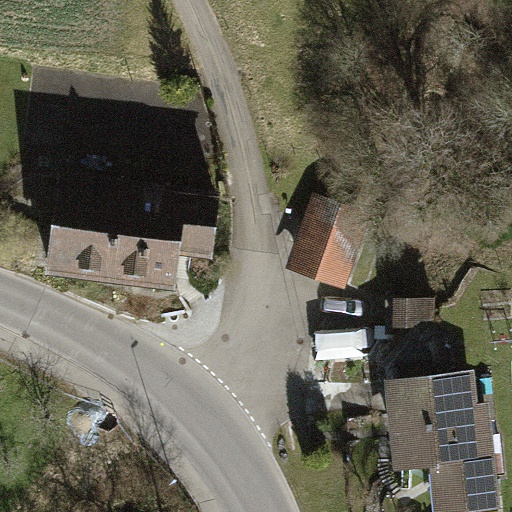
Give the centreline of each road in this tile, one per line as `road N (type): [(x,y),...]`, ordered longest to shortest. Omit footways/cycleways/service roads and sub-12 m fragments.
road 1 (residential): [(191,0),(224,72),(253,171),(264,272),(250,361),(202,423)]
road 2 (tertiary): [(0,302),(59,324),(146,374),(202,423)]
